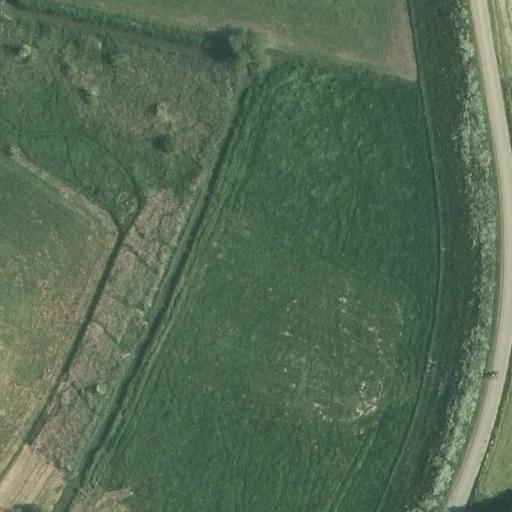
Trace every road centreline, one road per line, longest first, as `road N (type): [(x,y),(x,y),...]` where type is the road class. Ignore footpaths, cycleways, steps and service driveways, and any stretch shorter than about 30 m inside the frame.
road 1 (unclassified): [(452,511),(485,438),(511,306)]
road 2 (unclassified): [(511,192),(484,0)]
